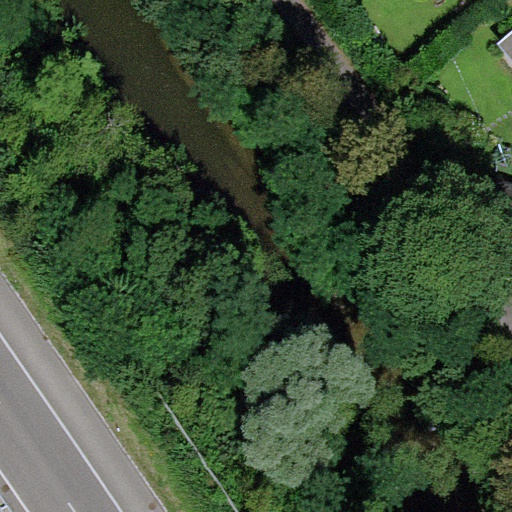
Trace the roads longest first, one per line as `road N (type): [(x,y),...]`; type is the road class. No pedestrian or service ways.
road 1 (track): [(511,306),(285,0)]
road 2 (motorway): [(77,511),(0,398)]
